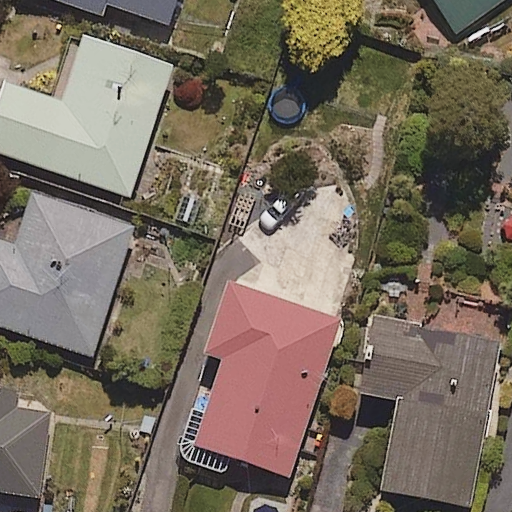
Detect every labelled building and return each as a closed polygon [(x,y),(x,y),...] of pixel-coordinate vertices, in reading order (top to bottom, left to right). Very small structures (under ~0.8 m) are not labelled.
[(33,0),(103,22),(108,7),(169,26),(176,0),(33,0)] [(428,0),(455,38),(508,0),(428,0)] [(63,107),(5,88),(0,102),(0,162),(133,205),(176,70),(85,41),(63,107)] [(32,197),(15,248),(0,242),(0,327),(93,359),(136,232),(32,197)] [(340,325),(227,290),(205,362),(222,367),(195,452),(291,482),(340,325)] [(505,344),(372,319),(358,394),(400,402),(382,494),(474,511),(505,344)] [(0,497),(41,502),(52,418),(17,413),(18,399),(0,396),(0,497)]
